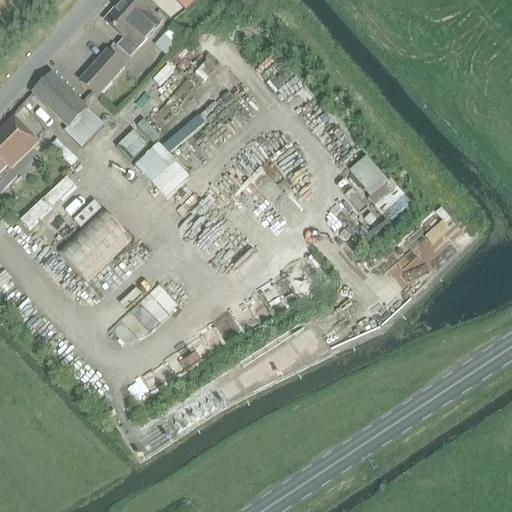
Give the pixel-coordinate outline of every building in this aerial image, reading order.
[(123,0),(103,22),(123,40),(116,47),(129,60),(163,23),(137,0),(123,0)] [(163,37),(168,41),(176,48),(185,38),(177,31),(172,27),(163,37)] [(106,52),(78,82),(96,98),(124,69),(106,52)] [(33,94),(68,129),(63,133),(82,151),(103,129),(50,77),(33,94)] [(162,148),(168,156),(204,125),(197,117),(162,148)] [(0,180),(9,171),(38,144),(12,118),(0,130),(0,180)] [(145,120),(119,148),(136,164),(162,135),(145,120)] [(364,193),(369,199),(387,183),(382,177),(381,177),(366,159),(349,173),(365,192),(364,193)] [(68,177),(21,222),(31,232),(78,187),(68,177)] [(130,243),(100,212),(57,253),(86,284),(130,243)] [(424,261),(404,276),(416,291),(436,277),(424,261)]
